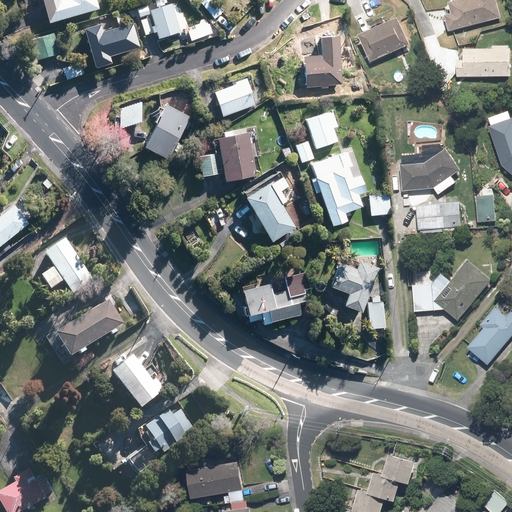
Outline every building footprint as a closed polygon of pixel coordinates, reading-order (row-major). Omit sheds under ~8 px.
[(95,8),(93,0),(44,0),(50,21),(95,8)] [(211,0),(203,0),(199,4),(213,20),(222,12),(211,0)] [(499,17),(495,0),(468,0),(451,4),(454,15),(447,17),(450,29),(499,17)] [(149,13),(146,6),(137,9),(139,16),(149,13)] [(169,7),(151,13),(158,38),(177,32),(169,7)] [(149,19),(141,21),(145,35),(153,33),(149,19)] [(408,45),(398,21),(362,37),(372,60),(408,45)] [(209,25),(188,32),(191,40),(211,32),(209,25)] [(98,28),(86,31),(97,67),(110,63),(107,56),(137,47),(131,27),(101,36),(98,28)] [(58,52),(53,34),(31,40),(37,58),(58,52)] [(338,82),(334,36),(319,38),(321,56),(304,58),(306,85),(338,82)] [(510,52),(465,52),(466,62),(459,62),(459,76),(510,76),(510,52)] [(80,64),(64,70),(67,78),(83,73),(80,64)] [(213,92),(220,113),(252,103),(245,82),(213,92)] [(141,98),(119,104),(124,126),(140,122),(141,98)] [(165,156),(186,117),(165,106),(145,145),(165,156)] [(331,111),(305,120),(314,148),(336,141),(332,127),(335,126),(331,111)] [(511,119),(490,127),(503,166),(511,174),(511,119)] [(253,173),(246,133),(217,138),(225,179),(253,173)] [(306,139),(293,144),(300,163),(314,157),(306,139)] [(294,159),(288,146),(279,150),(286,163),(294,159)] [(403,192),(434,189),(439,195),(456,183),(452,177),(461,171),(446,149),(425,163),(401,166),(403,192)] [(364,189),(353,150),(310,163),(314,177),(310,178),(314,193),(317,192),(327,226),(346,220),(343,210),(359,205),(355,191),(364,189)] [(219,171),(216,153),(200,156),(203,174),(219,171)] [(267,184),(245,197),(270,238),(291,226),(267,184)] [(390,193),(368,194),(368,215),(390,215),(390,193)] [(494,196),(477,198),(479,223),(496,221),(494,196)] [(462,227),(460,203),(417,207),(419,231),(462,227)] [(0,241),(25,223),(13,206),(0,215),(0,241)] [(90,280),(64,242),(45,254),(71,292),(90,280)] [(360,310),(377,268),(359,261),(355,270),(338,263),(329,284),(349,292),(345,304),(360,310)] [(418,311),(447,309),(457,318),(488,282),(468,265),(452,284),(442,276),(433,287),(416,288),(418,311)] [(268,284),(242,289),(247,312),(260,309),(263,321),(298,313),(296,300),(304,299),(301,288),(308,286),(305,275),(285,280),(287,291),(270,294),(268,284)] [(381,302),(367,303),(369,328),(383,327),(381,302)] [(69,354),(121,322),(108,303),(57,334),(69,354)] [(489,363),(511,335),(511,314),(507,319),(497,311),(483,327),(486,329),(470,348),(489,363)] [(131,356),(109,373),(139,410),(164,391),(155,379),(151,382),(131,356)] [(171,416),(167,411),(144,427),(147,431),(144,434),(149,442),(145,445),(152,454),(158,450),(161,454),(186,437),(183,433),(192,427),(180,409),(171,416)] [(415,465),(391,458),(385,477),(375,474),(369,494),(361,492),(355,511),(356,511),(381,511),(385,499),(394,502),(400,482),(409,485),(415,465)] [(238,463),(188,472),(193,500),(243,491),(238,463)] [(44,496),(53,491),(43,473),(33,478),(28,469),(13,478),(15,482),(0,490),(0,504),(4,511),(20,511),(45,498),(44,496)] [(229,498),(225,499),(226,505),(230,504),(231,508),(253,503),(250,490),(228,495),(229,498)] [(491,511),(502,511),(510,504),(496,491),(484,505),(491,511)] [(464,511),(465,511),(443,495),(429,511),(464,511)]
